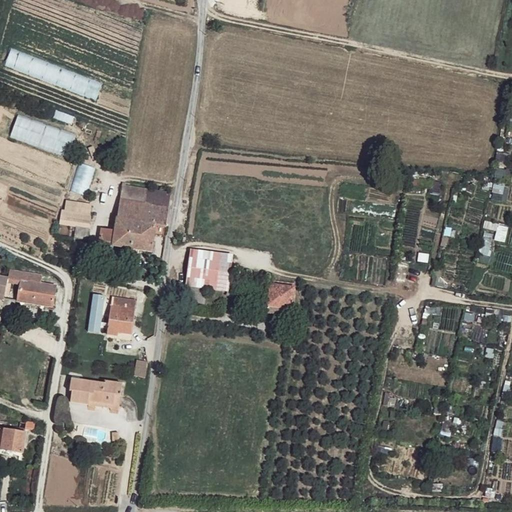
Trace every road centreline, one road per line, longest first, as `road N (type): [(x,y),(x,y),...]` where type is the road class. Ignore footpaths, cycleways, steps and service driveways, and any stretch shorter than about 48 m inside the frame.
road 1 (unclassified): [(198,0),(132,511)]
road 2 (track): [(511,332),(479,489),(414,492),(379,483),(370,462),(395,318),(408,292)]
road 3 (track): [(202,0),(213,17),(511,77)]
road 4 (track): [(0,242),(57,266),(68,287),(41,511)]
